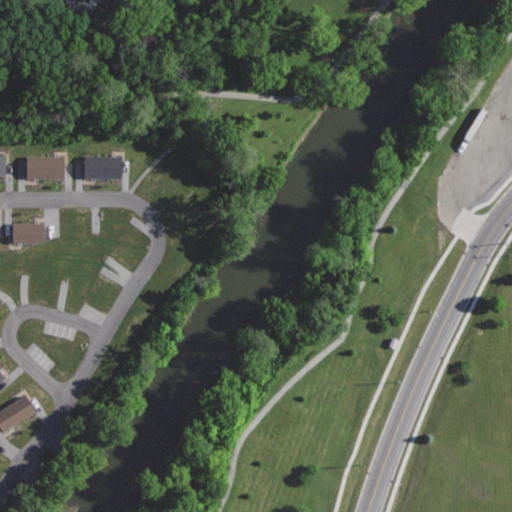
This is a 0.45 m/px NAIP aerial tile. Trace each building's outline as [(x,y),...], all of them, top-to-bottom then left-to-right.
[(114,0),(108,9),(123,19),(135,0),(114,0)] [(148,0),(159,8),(164,0),(148,0)] [(23,178),(62,178),(62,155),(23,155),(23,178)] [(80,179),(118,179),(118,155),(80,155),(80,179)] [(4,243),(43,243),(43,220),(4,220),(4,243)] [(0,432),(31,412),(18,392),(0,403),(0,432)]
